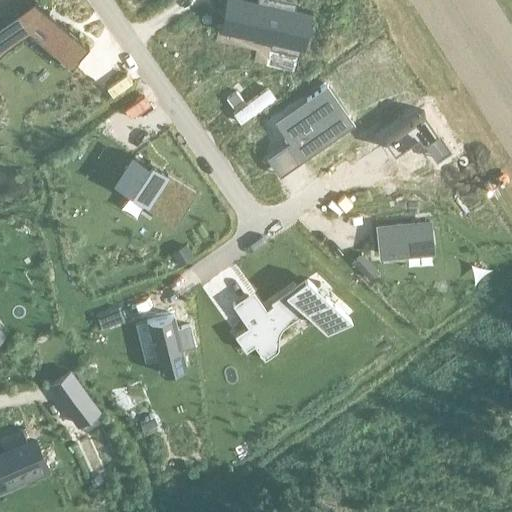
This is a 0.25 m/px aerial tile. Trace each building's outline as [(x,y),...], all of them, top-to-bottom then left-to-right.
[(34,0),(0,24),(0,51),(3,48),(37,24),(47,32),(40,40),(73,67),(80,59),(78,58),(88,46),(34,0)] [(238,0),(232,31),(232,33),(270,41),(269,47),(298,54),(300,48),(300,46),(308,12),(308,10),(295,7),(296,0),(238,0)] [(309,102),(279,123),(287,136),(286,136),(292,145),(293,144),(302,156),(311,150),(313,152),(332,139),(330,137),(336,133),(333,129),(343,122),(332,106),(337,102),(326,86),(328,85),(327,84),(307,98),(309,102)] [(424,109),(384,137),(393,150),(417,133),(436,159),(451,149),(424,109)] [(136,152),(117,181),(132,190),(137,183),(167,202),(162,209),(176,219),(195,189),(150,161),(136,152)] [(430,222),(377,227),(379,253),(432,248),(430,222)] [(187,245),(173,253),(180,264),(194,255),(187,245)] [(362,251),(352,260),(369,279),(379,270),(362,251)] [(247,324),(234,333),(245,349),(254,343),(263,356),(264,355),(262,352),(276,342),(277,325),(305,305),(319,318),(334,307),(336,310),(337,309),(321,294),(328,289),(319,281),(301,294),(295,288),(291,291),(289,289),(277,297),(279,299),(260,311),(248,294),(247,295),(235,304),(234,302),(232,303),(247,324)] [(173,314),(147,321),(160,373),(187,366),(173,314)] [(98,409),(70,370),(49,385),(50,386),(51,386),(62,401),(61,401),(77,424),(87,417),(95,411),(98,409)] [(49,473),(35,439),(28,442),(22,427),(0,437),(5,448),(0,450),(0,483),(3,482),(23,474),(26,483),(49,473)]
